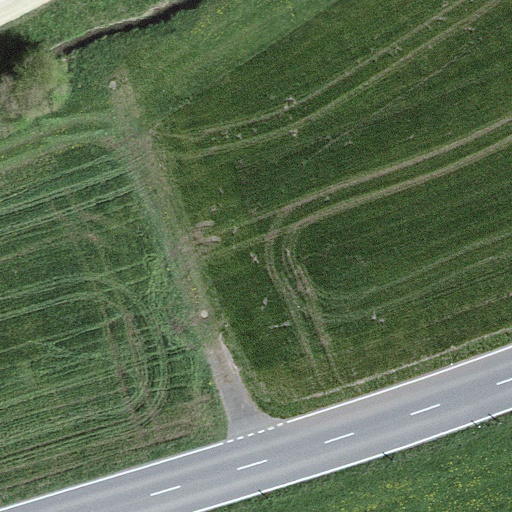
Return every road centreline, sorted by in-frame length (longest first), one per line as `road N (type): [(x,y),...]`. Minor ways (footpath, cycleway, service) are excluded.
road 1 (track): [(134,120),(264,481)]
road 2 (secondary): [(158,511),(511,389)]
